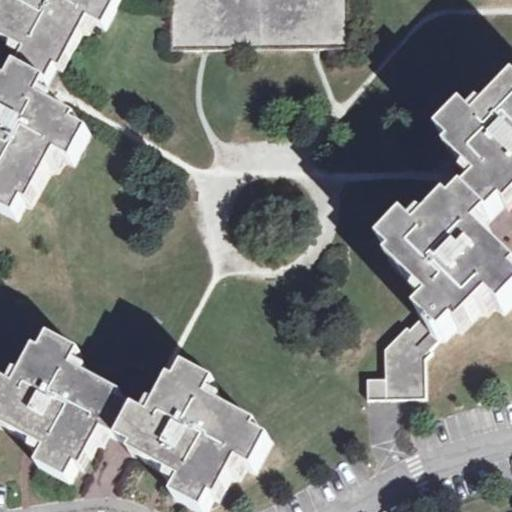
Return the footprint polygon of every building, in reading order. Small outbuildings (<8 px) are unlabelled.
[(0,0),(0,31),(3,33),(0,38),(29,55),(12,85),(6,82),(0,92),(0,211),(20,223),(29,207),(35,210),(63,159),(76,167),(93,136),(65,121),(68,116),(43,102),(60,72),(65,75),(93,24),(108,32),(125,1),(122,0),(0,0)] [(203,52),(352,50),(351,0),(172,0),(173,53),(203,52)] [(406,271),(403,274),(434,305),(422,317),(448,342),(460,330),(464,334),(494,304),(506,316),(511,309),(511,262),(483,234),(507,209),(511,213),(511,211),(511,90),(479,124),(467,112),(445,135),(466,156),(460,162),(481,183),(456,209),(452,204),(422,235),(410,223),(384,249),(406,271)] [(370,382),(371,403),(430,402),(430,360),(439,351),(413,327),(388,353),(388,382),(370,382)] [(45,356),(39,352),(25,379),(11,371),(0,391),(0,420),(3,422),(0,427),(50,455),(43,469),(73,486),(89,457),(95,460),(108,436),(137,451),(154,461),(151,466),(186,485),(178,500),(199,511),(211,511),(217,502),(222,505),(243,467),(258,475),(275,445),(260,436),(263,430),(212,402),(220,389),(188,372),(181,386),(175,383),(154,421),(125,404),(127,400),(77,372),(85,357),(54,340),(45,356)]
